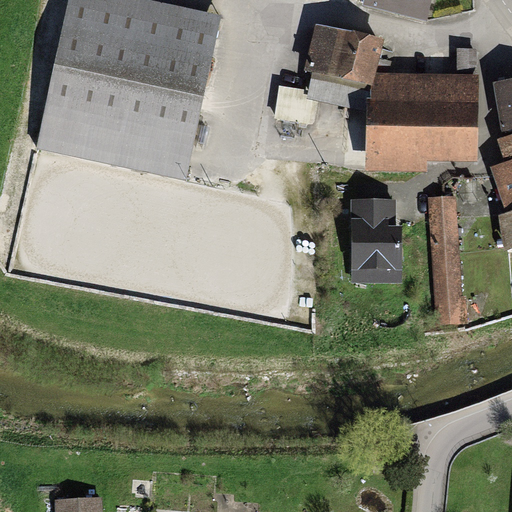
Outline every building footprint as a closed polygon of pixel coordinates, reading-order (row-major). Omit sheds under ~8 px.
[(117,0),(72,0),(40,149),(183,180),(218,22),(117,0)] [(429,0),(348,0),(426,18),(429,0)] [(301,91),(362,109),(380,45),(319,28),(301,91)] [(457,84),(372,83),(371,168),(475,169),(476,56),(457,55),(457,84)] [(363,191),(356,202),(348,283),(414,289),(421,217),(396,215),(391,195),(363,191)] [(469,206),(439,207),(441,318),(473,318),(469,206)]
